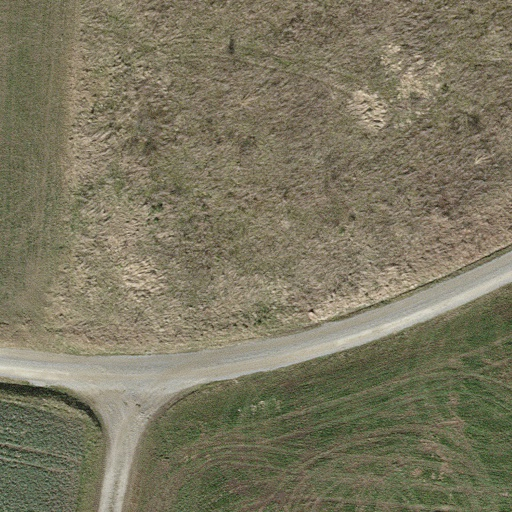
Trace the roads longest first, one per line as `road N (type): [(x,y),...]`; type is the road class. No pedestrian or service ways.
road 1 (track): [(511,263),(314,353),(143,389),(0,370)]
road 2 (track): [(114,511),(143,389)]
